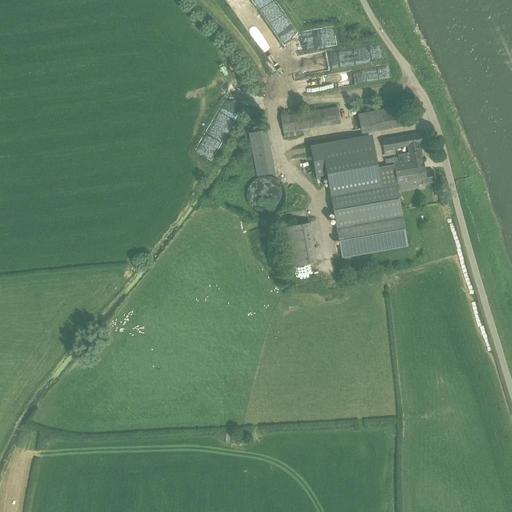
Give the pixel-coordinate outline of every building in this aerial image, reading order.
[(256,0),(267,15),(269,13),(278,27),(286,22),(278,9),(276,10),(272,3),(275,0),(256,0)] [(329,48),(338,44),(334,33),(324,37),(329,48)] [(373,59),(371,47),(362,49),(364,61),(373,59)] [(375,47),(374,57),(382,59),(383,48),(375,47)] [(332,66),(362,62),(360,49),(330,53),(332,66)] [(379,67),(382,79),(392,77),(390,65),(379,67)] [(373,69),(362,72),(365,82),(375,79),(373,69)] [(351,84),(363,80),(360,71),(348,74),(351,84)] [(332,86),(332,76),(319,77),(319,87),(332,86)] [(280,116),(283,132),(300,130),(340,123),(338,106),(280,116)] [(358,114),(361,134),(404,126),(400,106),(358,114)] [(265,129),(247,132),(254,176),(273,172),(265,129)] [(317,179),(327,177),(334,216),(342,257),(407,246),(400,205),(397,189),(435,182),(432,170),(425,171),(420,144),(425,143),(423,133),(382,140),(384,150),(385,156),(395,154),(394,148),(407,146),(409,153),(398,155),(398,157),(385,160),(386,166),(378,168),(373,143),(312,155),(317,179)] [(285,197),(285,195),(285,193),(285,191),(284,189),(283,186),(282,184),(280,182),(278,180),(276,179),(274,177),(271,177),(268,176),(266,176),(263,176),(261,177),(259,177),(257,178),(255,179),(253,181),(252,182),(250,184),(249,186),(248,189),(247,191),(247,194),(247,197),(247,199),(248,202),(249,204),(250,207),(252,208),(253,210),(255,211),(257,212),(259,213),(261,214),(264,214),(266,215),(269,214),(271,214),(274,213),(276,212),(278,210),(280,208),(282,206),(283,204),(284,202),(285,200),(285,197)] [(308,222),(284,227),(292,266),(316,261),(308,222)]
